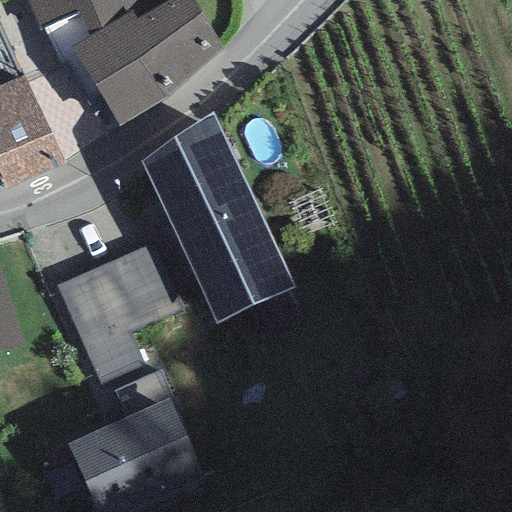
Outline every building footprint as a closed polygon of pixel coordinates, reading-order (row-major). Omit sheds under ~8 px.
[(149,0),(25,0),(42,35),(45,35),(60,70),(66,67),(90,106),(97,100),(121,135),(169,105),(221,57),(190,0),(183,0),(156,14),(149,0)] [(24,80),(0,90),(0,183),(6,197),(65,170),(24,80)] [(299,294),(215,121),(142,174),(220,336),(299,294)] [(152,249),(54,291),(86,364),(183,323),(152,249)] [(0,284),(0,359),(20,354),(0,284)] [(128,428),(70,453),(96,511),(150,511),(204,489),(157,381),(135,389),(114,397),(128,428)]
